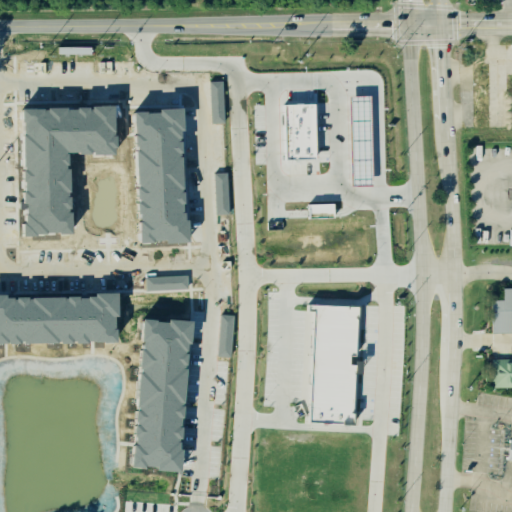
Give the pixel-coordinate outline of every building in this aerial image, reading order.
[(208,82),(221,81),(223,124),(209,124),(208,82)] [(511,92),(486,93),(486,83),(473,84),(473,123),(487,123),(487,106),(511,105),(511,92)] [(349,99),(372,98),(374,189),(352,189),(349,99)] [(284,105),(316,105),(316,162),(284,163),(284,105)] [(228,215),(214,216),(212,174),(226,173),(228,215)] [(144,278),(186,276),(187,290),(145,292),(144,278)] [(511,333),(492,334),(491,301),(502,301),(502,290),(511,289),(511,333)] [(354,307),(312,306),(308,424),(350,426),(352,375),(358,375),(358,361),(352,361),(354,307)] [(229,358),(216,357),(219,315),(232,317),(229,358)] [(493,390),(511,389),(511,360),(493,361),(493,390)]
